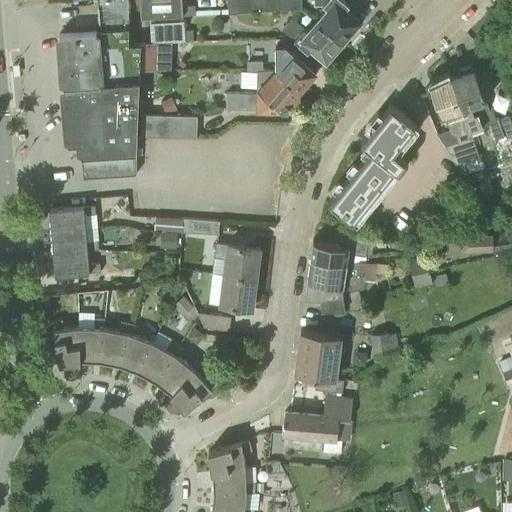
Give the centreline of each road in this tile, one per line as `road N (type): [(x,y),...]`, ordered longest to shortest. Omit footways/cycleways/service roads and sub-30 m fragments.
road 1 (residential): [(160,441),(255,399),(274,379),(297,224),(316,162),(387,71),(460,0)]
road 2 (residential): [(45,409),(9,260),(2,164)]
road 3 (residential): [(160,441),(133,413),(104,401),(45,409)]
